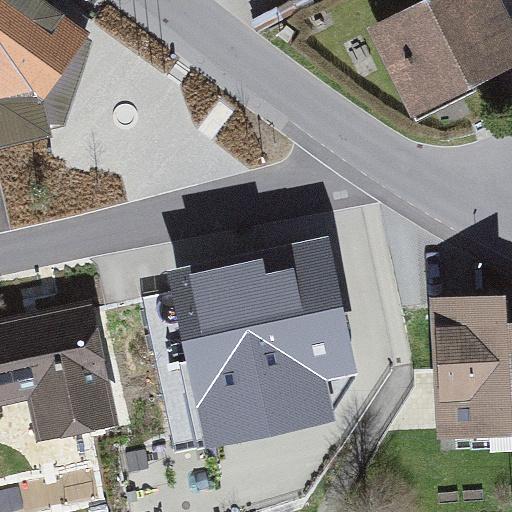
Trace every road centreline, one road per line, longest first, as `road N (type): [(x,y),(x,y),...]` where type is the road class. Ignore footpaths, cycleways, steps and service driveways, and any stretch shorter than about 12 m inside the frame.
road 1 (residential): [(369,166),(0,255)]
road 2 (residential): [(369,166),(154,0)]
road 3 (residential): [(511,213),(369,166)]
